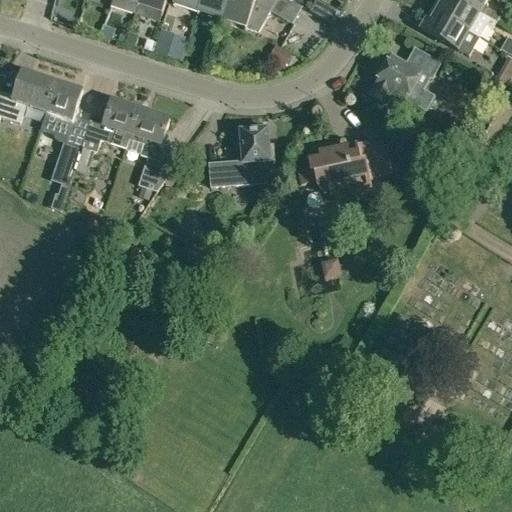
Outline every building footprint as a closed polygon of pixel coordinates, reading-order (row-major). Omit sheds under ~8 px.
[(138,3),(138,0),(112,0),(112,1),(136,9),(138,3)] [(138,0),(138,3),(136,9),(160,17),(165,0),(138,0)] [(196,17),(201,0),(173,0),(171,9),(196,17)] [(201,0),(196,17),(219,25),(226,0),(201,0)] [(226,0),(219,25),(245,33),(245,31),(258,35),(270,14),(285,23),(288,18),(273,9),(277,0),(226,0)] [(479,40),(491,21),(455,0),(437,0),(436,4),(441,6),(436,15),(468,34),(479,40)] [(455,0),(491,21),(496,24),(500,17),(483,8),(487,0),(455,0)] [(479,40),(468,34),(436,15),(431,24),(426,22),(421,31),(468,58),(479,40)] [(121,34),(118,42),(125,44),(127,36),(121,34)] [(156,53),(155,54),(181,63),(184,52),(159,44),(158,45),(156,53)] [(416,51),(407,66),(405,69),(391,61),(386,68),(385,67),(377,79),(377,84),(368,99),(384,109),(388,101),(398,107),(401,102),(425,115),(434,100),(424,94),(431,81),(433,82),(442,66),(416,51)] [(284,52),(276,67),(284,71),(292,56),(284,52)] [(46,116),(56,85),(21,73),(12,99),(0,94),(0,119),(19,126),(25,109),(46,116)] [(77,162),(90,124),(73,119),(82,94),(56,85),(46,116),(39,135),(53,139),(54,141),(56,143),(58,144),(59,145),(61,145),(69,148),(59,179),(71,182),(73,174),(77,162)] [(125,152),(128,143),(138,112),(111,103),(102,128),(90,124),(77,162),(73,174),(83,178),(85,176),(92,155),(96,156),(100,144),(125,152)] [(163,184),(173,169),(181,158),(171,150),(161,147),(169,122),(138,112),(128,143),(144,148),(140,158),(147,161),(139,188),(142,190),(139,199),(149,203),(153,193),(157,194),(163,184)] [(208,166),(210,190),(265,185),(274,165),(273,147),(268,147),(267,132),(254,133),(252,131),(246,131),(245,134),(240,134),(242,163),(208,166)] [(327,187),(329,197),(330,200),(334,199),(335,202),(372,194),(370,182),(372,181),(371,178),(394,173),(389,149),(369,153),(367,147),(357,149),(357,147),(318,155),(320,161),(308,163),(310,171),(296,174),(299,188),(319,184),(320,188),(327,187)] [(226,258),(222,265),(230,269),(234,261),(226,258)] [(123,259),(115,271),(126,278),(134,266),(123,259)]
